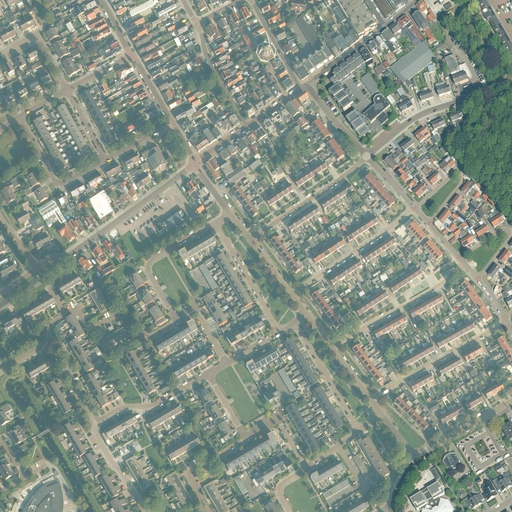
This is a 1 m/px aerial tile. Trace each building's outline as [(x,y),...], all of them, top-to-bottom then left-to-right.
[(15,4),(13,0),(5,0),(9,7),(10,9),(12,8),(11,6),(15,4)] [(85,13),(88,12),(96,7),(92,0),(91,0),(84,5),(85,6),(82,8),(81,7),(77,9),(76,6),(69,10),(74,19),(85,13)] [(133,2),(131,0),(129,0),(126,2),(124,3),(123,1),(113,6),(115,11),(125,6),(129,4),(130,6),(134,4),(133,2)] [(142,12),(154,5),(153,3),(152,0),(149,2),(149,1),(129,12),(130,14),(131,17),(142,12)] [(207,8),(202,0),(195,0),(196,2),(195,3),(200,12),(207,8)] [(354,33),(359,40),(363,38),(361,36),(364,34),(365,36),(368,33),(367,31),(369,30),(370,31),(374,29),(373,27),(376,25),(369,15),(368,14),(368,13),(360,0),(334,0),(350,25),(354,33)] [(387,20),(393,15),(393,14),(394,13),(384,0),(373,0),(385,19),(387,20)] [(387,0),(396,13),(405,6),(401,0),(387,0)] [(469,0),(478,16),(482,14),(490,9),(485,0),(469,0)] [(421,14),(428,9),(423,1),(416,7),(421,14)] [(263,14),(270,10),(273,15),(278,12),(276,8),(275,8),(272,2),(267,5),(267,6),(261,9),(263,14)] [(170,5),(157,12),(160,18),(165,15),(176,9),(173,3),(172,4),(170,5)] [(299,3),(297,15),(300,15),(300,11),(305,12),(305,10),(308,11),(309,8),(305,7),(306,4),(299,3)] [(96,7),(80,16),(82,20),(85,25),(87,24),(88,26),(94,22),(93,20),(96,18),(94,15),(99,12),(96,7)] [(126,12),(130,10),(129,8),(125,9),(124,7),(116,11),(118,16),(126,12)] [(244,20),(241,21),(244,26),(248,24),(247,22),(250,20),(249,18),(251,17),(246,8),(239,12),(244,20)] [(338,8),(334,11),(342,24),(346,21),(338,8)] [(490,9),(482,14),(488,23),(489,22),(496,18),(490,9)] [(435,17),(430,10),(428,12),(429,15),(427,16),(427,17),(430,23),(432,22),(434,25),(438,23),(435,17)] [(414,20),(416,23),(415,23),(416,24),(416,23),(418,26),(418,27),(420,30),(421,30),(424,32),(422,33),(423,35),(425,34),(429,40),(427,41),(430,45),(436,41),(429,29),(428,30),(428,29),(428,26),(428,25),(427,25),(425,22),(426,22),(425,22),(423,19),(424,19),(423,18),(421,16),(422,15),(421,15),(420,13),(419,13),(413,18),(413,17),(412,18),(413,18),(414,20),(413,20),(414,20)] [(230,16),(231,19),(229,21),(230,23),(232,21),(234,25),(237,24),(240,28),(244,26),(241,21),(239,22),(235,14),(230,16)] [(277,15),(267,20),(269,25),(276,21),(276,20),(277,19),(279,22),(282,20),(279,14),(277,15)] [(25,21),(29,28),(35,25),(31,17),(25,21)] [(133,26),(126,29),(129,34),(137,30),(135,27),(145,22),(142,17),(131,23),(133,26)] [(321,43),(317,37),(314,38),(301,17),(296,20),(313,48),(321,43)] [(419,39),(413,32),(411,34),(408,29),(410,27),(413,25),(411,23),(411,22),(410,22),(411,21),(409,19),(409,20),(406,17),(398,23),(398,24),(397,25),(412,44),(419,39)] [(94,23),(88,26),(86,27),(88,31),(91,30),(105,22),(103,18),(94,23)] [(500,26),(496,18),(489,22),(494,30),(500,26)] [(221,35),(224,40),(229,37),(227,33),(225,29),(228,27),(224,20),(218,23),(224,34),(221,35)] [(29,28),(25,21),(21,23),(19,21),(17,22),(19,24),(23,32),(29,28)] [(71,34),(75,31),(70,23),(66,25),(71,34)] [(99,33),(108,28),(107,27),(107,26),(106,25),(105,24),(96,29),(97,30),(93,33),(94,36),(99,33)] [(348,24),(346,26),(349,31),(350,30),(351,33),(349,34),(355,44),(359,41),(348,24)] [(179,36),(188,31),(185,25),(175,30),(179,36)] [(213,25),(206,29),(205,29),(210,38),(213,37),(215,40),(221,37),(219,33),(219,34),(217,30),(216,31),(213,25)] [(318,35),(311,25),(308,27),(315,37),(318,35)] [(394,36),(397,34),(401,31),(396,25),(389,30),(394,36)] [(10,29),(6,31),(10,39),(16,36),(12,28),(11,26),(9,27),(10,29)] [(265,32),(262,28),(260,29),(258,26),(252,29),(254,32),(252,33),(254,38),(265,32)] [(500,26),(494,30),(504,47),(510,43),(500,26)] [(250,52),(254,49),(242,27),(238,29),(242,38),(243,37),(247,45),(247,46),(250,52)] [(4,28),(0,29),(0,36),(3,42),(10,39),(6,31),(4,28)] [(148,35),(144,28),(135,33),(137,36),(131,39),(134,43),(148,35)] [(50,41),(58,36),(54,29),(46,33),(50,41)] [(96,41),(103,38),(111,33),(109,29),(94,37),(96,41)] [(292,38),(292,37),(290,34),(289,35),(288,33),(285,35),(282,31),(275,35),(278,42),(286,37),(287,40),(292,38)] [(331,40),(328,34),(326,31),(319,35),(321,38),(322,38),(335,58),(335,59),(342,54),(340,51),(338,52),(331,40)] [(396,52),(401,48),(402,48),(388,31),(382,36),(388,44),(389,45),(387,47),(393,54),(394,53),(395,55),(397,53),(396,52)] [(350,48),(354,44),(346,32),(344,33),(347,38),(347,39),(345,40),(350,48)] [(179,37),(181,41),(191,36),(189,33),(179,37)] [(333,33),(329,35),(334,44),(336,48),(339,51),(340,50),(342,54),(349,49),(341,37),(337,39),(333,33)] [(150,42),(147,36),(134,44),(136,48),(144,44),(145,45),(150,42)] [(390,51),(388,49),(380,37),(375,41),(380,48),(383,46),(383,47),(387,52),(384,54),(386,56),(389,54),(388,53),(390,51)] [(216,45),(218,48),(213,51),(216,56),(221,54),(221,56),(225,54),(222,50),(228,46),(225,40),(216,45)] [(61,42),(53,46),(57,52),(65,48),(62,43),(64,42),(63,41),(61,42)] [(101,57),(119,47),(116,41),(109,45),(111,49),(109,49),(105,51),(104,50),(99,53),(101,57)] [(379,54),(381,53),(374,42),(367,47),(372,54),(377,51),(378,52),(377,52),(379,54)] [(154,50),(150,43),(138,50),(140,55),(146,52),(147,54),(154,50)] [(423,43),(390,69),(403,85),(405,83),(406,83),(436,60),(423,43)] [(511,46),(510,43),(504,47),(503,48),(511,62),(511,61),(511,46)] [(77,47),(82,55),(86,52),(81,44),(77,47)] [(442,45),(441,45),(434,49),(437,54),(444,50),(442,45)] [(296,47),(292,50),(290,46),(289,47),(288,46),(282,49),(286,55),(291,52),(292,55),(298,51),(296,47)] [(106,60),(114,56),(114,57),(122,52),(119,47),(104,56),(106,60)] [(302,81),(311,75),(310,74),(313,72),(314,73),(317,71),(317,70),(323,65),(324,66),(330,62),(329,61),(332,59),(324,47),(321,49),(323,51),(297,68),(296,67),(299,65),(296,60),(291,63),(295,68),(293,69),(302,81)] [(65,48),(57,52),(60,59),(68,55),(68,54),(70,53),(69,52),(67,53),(65,48)] [(373,62),(371,58),(365,48),(359,53),(367,67),(372,64),(373,65),(373,62)] [(161,51),(159,49),(142,58),(145,63),(152,59),(153,61),(159,57),(157,53),(161,51)] [(271,55),(272,55),(271,54),(269,51),(270,51),(269,50),(265,49),(264,49),(261,51),(260,52),(261,52),(260,56),(259,56),(260,56),(262,60),(261,60),(262,60),(266,61),(267,61),(270,59),(271,59),(270,59),(271,55)] [(39,60),(38,58),(34,51),(27,55),(30,61),(35,58),(37,62),(39,60)] [(218,62),(214,64),(217,67),(230,60),(227,56),(226,54),(217,60),(218,62)] [(331,83),(335,88),(366,66),(358,55),(353,58),(352,60),(351,60),(347,63),(345,65),(345,64),(340,68),(341,68),(339,69),(334,72),(334,73),(332,74),(333,75),(336,79),(331,83)] [(468,82),(468,81),(473,78),(465,65),(458,67),(454,56),(445,60),(442,61),(447,72),(448,75),(450,75),(451,75),(452,79),(455,86),(459,84),(460,86),(468,82)] [(20,69),(26,65),(22,58),(15,61),(20,69)] [(71,59),(63,63),(66,70),(74,66),(72,61),(74,60),(72,58),(71,59)] [(164,64),(161,58),(147,66),(149,71),(155,68),(156,69),(164,64)] [(193,72),(191,70),(195,68),(196,68),(202,65),(198,58),(192,62),(188,64),(190,67),(187,69),(190,73),(193,72)] [(43,61),(31,68),(33,71),(42,66),(45,65),(43,61)] [(230,61),(226,63),(217,69),(219,73),(233,65),(230,61)] [(90,71),(96,67),(93,63),(87,66),(90,71)] [(8,75),(14,72),(10,64),(4,67),(8,75)] [(74,66),(66,70),(70,76),(78,72),(80,71),(77,64),(74,66)] [(159,70),(158,69),(150,73),(153,78),(161,74),(160,72),(163,70),(163,72),(167,70),(165,66),(159,70)] [(118,82),(119,84),(128,79),(128,78),(126,75),(133,71),(131,67),(124,71),(123,68),(116,72),(116,73),(116,72),(121,81),(118,82)] [(290,88),(290,89),(295,86),(289,78),(287,75),(284,70),(280,73),(283,77),(283,78),(285,81),(290,88)] [(229,78),(232,76),(229,71),(226,73),(225,73),(221,75),(224,81),(229,78)] [(267,73),(262,75),(268,86),(276,99),(282,95),(282,94),(282,95),(276,84),(274,85),(272,83),(273,83),(267,73)] [(44,75),(44,76),(40,78),(44,85),(51,81),(47,75),(46,75),(46,74),(44,75)] [(368,74),(365,77),(360,81),(372,97),(380,90),(368,74)] [(131,84),(138,80),(135,75),(119,85),(116,87),(114,88),(116,90),(130,81),(131,84)] [(239,77),(237,78),(237,77),(233,80),(226,84),(228,88),(239,82),(242,81),(239,77)] [(170,81),(171,82),(167,85),(166,82),(158,87),(161,92),(178,82),(176,79),(174,81),(173,80),(170,81)] [(32,92),(39,88),(36,82),(35,80),(32,81),(33,83),(28,86),(32,92)] [(285,81),(281,84),(286,92),(290,89),(290,88),(285,81)] [(134,90),(142,86),(139,82),(125,90),(128,94),(132,92),(130,89),(132,87),(134,90)] [(245,82),(238,86),(230,90),(232,95),(245,88),(244,85),(246,84),(245,82)] [(445,88),(445,86),(444,83),(441,84),(445,95),(451,93),(449,87),(445,88)] [(261,90),(266,96),(265,97),(269,103),(275,99),(265,84),(260,87),(262,89),(261,90)] [(441,84),(438,84),(435,86),(439,97),(445,95),(441,84)] [(23,86),(21,88),(21,87),(15,90),(20,98),(27,94),(24,88),(23,86)] [(353,106),(339,86),(330,92),(332,95),(331,96),(334,100),(335,99),(337,101),(336,102),(339,106),(340,105),(342,108),(341,109),(344,113),(353,106)] [(131,98),(144,90),(142,87),(135,91),(135,92),(134,93),(129,95),(131,98)] [(201,91),(199,88),(190,93),(192,96),(187,99),(189,103),(205,94),(203,90),(201,91)] [(400,89),(396,91),(400,98),(401,100),(408,110),(413,107),(410,101),(408,103),(404,96),(400,89)] [(427,101),(424,89),(421,90),(422,94),(423,94),(424,95),(419,97),(421,103),(427,101)] [(424,89),(427,101),(433,99),(431,92),(427,94),(426,93),(427,92),(426,89),(424,89)] [(92,98),(90,93),(93,92),(92,90),(89,91),(81,95),(85,102),(92,98)] [(162,94),(165,98),(167,103),(174,99),(172,95),(169,91),(162,94)] [(140,101),(147,97),(147,96),(146,94),(144,92),(137,96),(138,96),(136,98),(135,97),(133,98),(134,101),(139,99),(140,101)] [(269,103),(265,97),(264,97),(261,92),(257,95),(265,106),(269,103)] [(11,93),(9,94),(9,93),(3,97),(4,99),(5,99),(8,105),(16,100),(12,94),(12,95),(11,93)] [(258,111),(264,107),(258,98),(254,93),(251,95),(256,102),(253,104),(258,111)] [(308,99),(308,98),(306,96),(307,96),(306,95),(306,96),(304,94),(305,93),(304,93),(302,95),(301,95),(302,95),(299,97),(297,99),(296,99),(297,99),(298,101),(298,102),(299,102),(300,104),(304,109),(311,104),(307,99),(308,99)] [(240,106),(245,103),(241,95),(238,97),(240,99),(237,101),(240,106)] [(92,98),(85,102),(88,108),(95,104),(93,99),(96,98),(95,96),(92,98)] [(389,119),(386,115),(384,113),(390,107),(383,99),(384,98),(383,98),(382,97),(379,97),(377,97),(376,98),(374,100),(374,102),(374,104),(375,106),(363,116),(367,120),(371,124),(376,120),(381,126),(389,119)] [(154,107),(151,103),(149,98),(142,102),(144,106),(146,110),(147,111),(154,107)] [(191,103),(193,107),(200,103),(198,99),(191,103)] [(216,109),(221,106),(216,99),(212,102),(216,109)] [(296,100),(292,102),(298,111),(299,113),(301,112),(303,110),(296,100)] [(402,106),(399,108),(402,114),(408,110),(401,100),(399,101),(402,106)] [(178,105),(181,104),(180,101),(177,103),(176,101),(168,105),(171,109),(178,105)] [(98,102),(95,104),(88,108),(91,114),(99,110),(96,106),(100,104),(98,102)] [(298,111),(292,102),(286,107),(293,117),(300,113),(302,116),(303,115),(301,112),(299,113),(298,111)] [(60,116),(67,112),(64,106),(57,110),(60,114),(56,116),(57,118),(61,116),(60,116)] [(99,110),(91,114),(95,120),(102,116),(100,112),(103,110),(102,108),(99,110)] [(190,108),(184,111),(174,116),(177,121),(186,116),(187,117),(193,114),(190,108)] [(248,118),(255,113),(251,108),(244,112),(248,118)] [(291,117),(289,115),(284,108),(278,112),(286,123),(289,121),(288,119),(291,117)] [(158,114),(155,109),(146,114),(147,117),(143,119),(145,121),(158,114)] [(60,116),(61,116),(63,120),(59,122),(60,124),(64,122),(63,121),(70,117),(67,112),(60,116)] [(280,133),(285,129),(282,125),(281,126),(278,123),(283,119),(278,112),(269,118),(270,119),(280,133)] [(233,129),(241,123),(235,114),(232,116),(230,113),(228,114),(227,113),(224,115),(226,117),(229,116),(230,117),(227,119),(233,129)] [(370,133),(356,113),(346,120),(349,124),(350,123),(352,126),(351,126),(354,130),(355,129),(357,132),(356,133),(359,137),(360,136),(362,139),(370,133)] [(459,121),(460,120),(463,118),(461,113),(455,115),(460,126),(462,125),(461,121),(459,122),(459,121)] [(102,116),(95,120),(98,126),(106,122),(105,122),(103,118),(106,116),(105,114),(102,116)] [(223,115),(218,119),(215,114),(213,116),(216,120),(215,120),(222,130),(224,128),(226,131),(228,130),(229,131),(232,129),(223,115)] [(460,126),(455,115),(449,118),(452,123),(455,122),(457,127),(460,126)] [(43,125),(43,124),(41,121),(45,119),(44,117),(40,119),(33,123),(36,129),(43,125)] [(63,121),(64,122),(66,125),(62,127),(63,129),(67,127),(66,126),(73,123),(70,117),(63,121)] [(303,118),(301,119),(300,118),(296,122),(301,129),(308,124),(303,118)] [(274,131),(276,129),(275,128),(269,119),(268,119),(266,121),(265,122),(266,123),(265,124),(264,122),(261,125),(269,135),(274,131)] [(106,122),(98,126),(101,133),(109,128),(106,124),(110,122),(109,120),(105,122),(106,122)] [(197,124),(195,122),(189,126),(186,121),(179,125),(184,133),(197,124)] [(202,121),(198,123),(203,130),(204,130),(200,133),(209,145),(216,141),(202,121)] [(312,126),(314,129),(311,131),(313,133),(315,131),(322,126),(318,121),(312,126)] [(443,121),(437,123),(442,134),(442,135),(444,134),(443,133),(444,133),(442,128),(445,126),(443,121)] [(47,122),(43,124),(43,125),(36,129),(39,134),(46,130),(46,129),(44,126),(48,124),(47,122)] [(66,126),(67,127),(69,131),(65,133),(66,135),(70,133),(69,132),(76,128),(73,123),(66,126)] [(123,128),(126,134),(135,128),(132,123),(123,128)] [(300,129),(297,125),(295,123),(292,124),(288,127),(290,130),(291,130),(293,134),(300,129)] [(442,134),(437,123),(431,126),(434,131),(437,130),(439,135),(440,134),(441,135),(442,135),(442,134)] [(263,138),(264,139),(267,137),(265,135),(266,135),(259,126),(256,128),(261,135),(263,138)] [(315,131),(317,134),(315,136),(316,138),(326,131),(322,126),(315,131)] [(46,130),(39,134),(42,139),(49,136),(49,135),(47,131),(51,129),(50,127),(46,129),(46,130)] [(112,127),(109,128),(101,133),(105,139),(112,135),(112,134),(110,130),(113,128),(112,127)] [(69,132),(70,133),(72,136),(68,138),(68,139),(69,140),(73,138),(72,137),(79,133),(76,128),(69,132)] [(216,140),(222,136),(216,128),(211,132),(216,140)] [(261,135),(256,128),(252,131),(259,141),(263,138),(261,135)] [(419,133),(426,141),(427,141),(427,142),(431,139),(430,138),(431,137),(428,134),(424,129),(419,133)] [(326,131),(316,138),(318,140),(320,138),(322,141),(329,136),(326,131)] [(243,139),(253,156),(256,161),(261,158),(253,147),(252,148),(251,146),(255,143),(253,140),(256,138),(251,132),(244,137),(245,138),(243,139)] [(49,136),(42,139),(45,145),(52,141),(52,140),(50,137),(54,135),(53,133),(49,135),(49,136)] [(72,137),(73,138),(75,141),(71,143),(72,145),(76,143),(75,143),(82,139),(79,133),(72,137)] [(112,135),(105,139),(108,145),(116,141),(113,136),(116,135),(115,133),(112,134),(112,135)] [(427,142),(426,141),(419,133),(414,137),(420,144),(423,142),(426,145),(428,144),(426,142),(427,142)] [(198,153),(209,146),(204,139),(201,141),(201,139),(198,134),(189,140),(194,146),(198,153)] [(274,146),(279,143),(274,137),(270,140),(274,146)] [(52,141),(45,145),(48,150),(55,146),(53,142),(57,140),(56,138),(52,140),(52,141)] [(75,143),(76,143),(78,147),(74,149),(75,151),(79,149),(78,148),(85,144),(82,139),(75,143)] [(237,147),(235,149),(234,149),(240,156),(243,153),(245,152),(245,153),(249,150),(246,146),(241,139),(234,144),(237,147)] [(410,140),(405,144),(413,153),(415,151),(412,149),(411,149),(410,148),(414,145),(410,140)] [(326,146),(328,149),(326,151),(327,153),(337,146),(333,141),(326,146)] [(59,144),(55,146),(48,150),(51,156),(58,152),(58,151),(56,148),(60,146),(59,145),(59,144)] [(78,148),(79,149),(81,152),(77,154),(78,156),(82,154),(81,154),(88,150),(85,144),(78,148)] [(413,153),(405,144),(400,148),(404,153),(408,150),(409,151),(408,152),(411,155),(413,153)] [(271,150),(270,147),(268,145),(263,148),(266,153),(271,150)] [(237,161),(238,160),(234,155),(237,153),(232,146),(226,150),(231,157),(234,161),(236,160),(237,161)] [(337,146),(327,153),(328,155),(331,153),(333,156),(340,151),(337,146)] [(167,164),(158,147),(149,152),(152,157),(147,159),(154,171),(155,170),(155,171),(159,169),(158,169),(159,168),(160,169),(163,167),(163,166),(167,164)] [(62,149),(58,151),(58,152),(51,156),(54,161),(61,157),(59,153),(63,151),(62,150),(62,149)] [(81,154),(82,154),(84,158),(80,160),(81,162),(85,160),(85,159),(91,155),(88,150),(81,154)] [(392,154),(389,157),(387,159),(388,159),(385,162),(389,167),(397,159),(398,159),(397,159),(402,154),(398,150),(396,152),(397,154),(394,156),(392,154)] [(228,164),(228,165),(230,164),(227,160),(230,158),(225,151),(219,155),(224,162),(225,161),(227,164),(228,164)] [(333,156),(331,157),(331,158),(332,160),(335,158),(337,161),(344,156),(340,151),(333,156)] [(136,154),(130,157),(134,165),(140,161),(136,154)] [(65,155),(61,157),(54,161),(57,167),(64,163),(64,162),(62,159),(66,157),(65,155)] [(429,161),(424,156),(419,161),(423,165),(426,162),(427,163),(429,161)] [(134,165),(130,157),(123,161),(124,161),(127,168),(134,165)] [(68,160),(64,162),(64,163),(57,167),(60,172),(67,168),(65,164),(69,162),(69,163),(69,164),(71,164),(71,165),(74,163),(72,159),(70,160),(69,160),(68,161),(68,160)] [(209,162),(215,172),(220,169),(214,159),(209,162)] [(398,159),(397,159),(389,167),(393,171),(398,167),(396,164),(397,163),(399,161),(398,159)] [(445,160),(443,162),(451,170),(455,166),(449,159),(447,161),(445,160)] [(259,160),(256,162),(249,167),(252,172),(262,164),(259,160)] [(318,161),(316,162),(322,171),(327,168),(323,163),(320,165),(320,164),(318,161)] [(408,162),(404,165),(406,168),(407,167),(410,170),(413,168),(414,167),(408,161),(408,162)] [(451,170),(443,162),(443,161),(438,166),(442,169),(441,170),(443,172),(443,171),(446,174),(451,170)] [(215,172),(209,162),(205,165),(215,181),(219,178),(215,172)] [(317,167),(314,169),(317,175),(322,171),(316,162),(314,164),(315,167),(317,166),(317,167)] [(117,164),(111,167),(115,175),(118,173),(118,175),(122,173),(121,172),(117,164)] [(228,164),(227,164),(220,169),(231,187),(245,177),(238,168),(233,172),(228,165),(228,164)] [(426,166),(424,168),(425,169),(426,170),(426,171),(427,171),(427,172),(430,175),(433,177),(437,182),(441,178),(437,173),(435,175),(433,173),(434,172),(433,170),(432,171),(429,168),(426,166)] [(74,167),(67,172),(70,176),(77,171),(74,167)] [(115,175),(111,167),(104,171),(108,178),(115,175)] [(308,167),(306,169),(312,178),(317,175),(314,169),(310,172),(309,171),(310,170),(308,167)] [(312,178),(306,169),(304,170),(306,173),(307,172),(308,173),(304,176),(307,181),(312,178)] [(425,169),(422,172),(427,177),(428,177),(430,179),(428,182),(432,186),(437,182),(433,177),(430,175),(427,172),(427,171),(426,171),(426,170),(425,169)] [(401,179),(409,172),(407,170),(405,172),(405,174),(404,174),(401,171),(397,175),(401,179)] [(410,174),(409,172),(401,179),(405,184),(409,180),(407,177),(410,174)] [(32,188),(40,184),(34,173),(27,177),(32,188)] [(99,174),(93,177),(97,185),(100,183),(102,184),(103,186),(105,185),(107,189),(110,188),(107,183),(105,184),(103,181),(99,174)] [(146,174),(140,179),(145,186),(151,181),(146,174)] [(307,181),(304,176),(300,178),(299,177),(301,177),(299,174),(297,175),(303,184),(307,181)] [(303,184),(297,175),(294,177),(296,180),(297,179),(298,180),(294,182),(298,188),(303,184)] [(366,188),(374,180),(370,176),(363,181),(366,184),(363,186),(365,188),(366,188)] [(97,185),(93,177),(87,181),(91,188),(97,185)] [(17,178),(11,182),(15,188),(21,185),(17,178)] [(145,186),(140,179),(134,183),(139,190),(145,186)] [(374,180),(366,188),(365,188),(367,190),(369,188),(371,190),(378,185),(374,180)] [(200,191),(199,189),(196,186),(195,187),(191,182),(189,184),(192,189),(193,188),(196,192),(195,192),(199,198),(198,198),(200,200),(202,203),(204,201),(201,198),(202,197),(199,192),(200,191)] [(285,183),(283,185),(289,194),(294,190),(290,185),(286,188),(285,187),(287,186),(285,183)] [(412,186),(413,186),(414,188),(416,187),(418,189),(423,195),(428,190),(422,185),(419,187),(415,183),(412,186)] [(472,189),(474,187),(469,183),(465,188),(472,193),(479,199),(481,196),(472,189)] [(81,184),(75,187),(79,195),(83,192),(84,194),(86,193),(85,191),(81,184)] [(192,189),(189,184),(186,186),(189,191),(187,192),(190,196),(194,201),(195,201),(196,202),(200,200),(198,198),(199,198),(195,192),(196,192),(193,188),(192,189)] [(135,197),(137,195),(130,185),(127,187),(130,191),(129,192),(133,198),(134,198),(135,197)] [(284,189),(280,192),(284,197),(289,194),(283,185),(280,186),(282,189),(283,188),(284,189)] [(345,189),(351,197),(353,196),(351,193),(350,194),(349,193),(353,190),(350,185),(345,189)] [(378,185),(371,190),(374,193),(372,196),(373,197),(382,189),(378,185)] [(128,202),(124,196),(126,194),(121,186),(116,189),(121,197),(119,199),(123,205),(124,205),(126,204),(126,203),(128,202)] [(235,194),(244,188),(242,186),(239,188),(240,189),(239,190),(236,186),(231,190),(235,194)] [(79,195),(75,187),(69,190),(74,201),(72,202),(72,203),(74,207),(77,206),(76,203),(78,202),(75,197),(79,195)] [(416,190),(413,193),(418,199),(423,195),(418,189),(416,187),(414,188),(416,190)] [(9,188),(1,192),(5,198),(9,204),(11,202),(13,206),(18,203),(17,203),(18,202),(17,200),(16,200),(11,191),(9,188)] [(35,192),(40,202),(48,198),(42,188),(35,192)] [(244,188),(235,194),(238,199),(243,195),(241,192),(242,191),(243,192),(245,190),(244,188)] [(472,193),(465,188),(461,193),(466,197),(468,195),(476,202),(479,199),(472,193)] [(345,189),(340,192),(343,197),(347,195),(348,196),(347,196),(348,199),(351,197),(345,189)] [(382,189),(373,197),(375,199),(377,197),(380,200),(386,194),(382,189)] [(275,190),(273,191),(279,200),(281,199),(284,197),(280,192),(278,193),(277,194),(276,193),(277,192),(275,190)] [(271,198),(274,203),(279,200),(273,191),(271,193),(272,195),(274,195),(274,196),(271,198)] [(340,192),(335,195),(341,204),(343,203),(341,200),(340,201),(340,200),(343,197),(340,192)] [(61,206),(68,202),(63,193),(56,197),(61,206)] [(100,194),(97,197),(90,201),(92,204),(101,218),(108,214),(109,214),(108,213),(111,211),(100,194)] [(386,194),(380,200),(382,203),(380,205),(382,206),(390,198),(386,194)] [(243,195),(238,199),(242,204),(251,197),(249,195),(246,197),(247,198),(246,199),(243,195)] [(341,204),(335,195),(330,198),(334,203),(337,201),(338,202),(337,203),(339,205),(341,204)] [(252,199),(251,197),(242,204),(246,208),(251,205),(248,201),(249,200),(250,201),(252,199)] [(266,201),(269,207),(274,203),(271,198),(268,200),(266,197),(264,198),(266,201)] [(458,197),(454,202),(458,206),(465,211),(467,209),(464,207),(460,204),(462,201),(458,197)] [(330,198),(325,202),(331,210),(334,209),(332,206),(331,207),(330,206),(334,203),(330,198)] [(390,198),(382,206),(383,208),(385,206),(388,209),(394,203),(390,198)] [(53,200),(38,210),(48,226),(52,224),(55,222),(58,220),(59,222),(61,225),(66,222),(53,200)] [(331,210),(325,202),(320,205),(324,210),(328,207),(328,209),(327,209),(329,212),(331,210)] [(458,206),(454,202),(450,207),(454,211),(457,208),(461,211),(460,211),(463,214),(465,211),(458,206)] [(251,205),(246,208),(249,213),(258,207),(256,204),(253,206),(254,207),(253,208),(251,205)] [(204,210),(201,205),(198,207),(197,205),(194,207),(195,209),(198,214),(204,210)] [(361,208),(365,213),(367,211),(368,212),(370,210),(367,205),(366,206),(365,205),(361,208)] [(258,207),(249,213),(253,218),(258,214),(255,210),(256,209),(257,211),(259,209),(258,207)] [(311,211),(317,220),(320,218),(318,216),(317,216),(316,215),(320,213),(316,208),(311,211)] [(381,216),(378,213),(375,208),(372,210),(378,218),(381,216)] [(166,219),(155,226),(159,233),(164,229),(166,233),(181,222),(183,225),(190,221),(187,218),(187,217),(182,210),(167,220),(166,219)] [(311,211),(307,214),(310,219),(314,217),(314,218),(313,219),(315,221),(317,220),(311,211)] [(446,211),(442,216),(451,223),(452,224),(454,220),(450,217),(450,218),(448,217),(450,215),(446,211)] [(20,225),(30,219),(26,212),(16,218),(20,225)] [(495,212),(492,214),(499,225),(504,222),(500,216),(498,218),(495,212)] [(310,219),(307,214),(302,217),(308,226),(310,225),(308,222),(307,223),(306,222),(310,219)] [(488,221),(490,223),(494,229),(499,225),(492,214),(489,216),(491,219),(488,221)] [(37,216),(29,220),(33,227),(41,223),(37,216)] [(367,217),(373,226),(378,223),(374,218),(370,220),(370,219),(371,218),(369,216),(367,217)] [(451,223),(442,216),(439,221),(443,225),(445,223),(449,226),(447,229),(453,233),(457,228),(451,223)] [(92,226),(93,225),(88,219),(86,220),(84,217),(81,219),(88,229),(90,227),(91,227),(92,227),(92,226)] [(302,217),(297,221),(300,226),(304,223),(305,224),(304,225),(305,228),(308,226),(302,217)] [(344,223),(345,222),(348,226),(351,225),(346,217),(342,220),(344,223)] [(373,226),(367,217),(365,219),(366,221),(367,221),(368,222),(365,224),(368,229),(373,226)] [(69,224),(71,227),(70,227),(73,231),(76,229),(80,235),(84,232),(77,222),(75,223),(72,219),(68,222),(69,224)] [(357,220),(355,221),(363,233),(368,229),(365,224),(361,227),(360,225),(361,225),(359,222),(359,223),(357,220)] [(300,226),(297,221),(292,224),(298,233),(300,231),(298,229),(297,229),(297,228),(300,226)] [(363,233),(355,221),(353,222),(355,225),(357,228),(358,227),(359,228),(355,231),(358,236),(363,233)] [(298,233),(292,224),(287,227),(291,232),(294,230),(295,231),(294,232),(296,234),(298,233)] [(411,234),(417,228),(413,224),(407,229),(410,232),(407,235),(409,236),(411,234)] [(477,225),(484,235),(489,232),(486,226),(482,229),(481,227),(479,224),(477,225)] [(484,235),(477,225),(475,226),(477,229),(478,229),(479,231),(475,233),(479,239),(484,235)] [(63,228),(58,232),(62,237),(64,236),(64,237),(65,238),(66,238),(69,242),(70,242),(71,242),(72,241),(72,240),(75,238),(66,226),(65,226),(63,228)] [(358,236),(355,231),(351,233),(350,232),(351,231),(350,228),(347,230),(353,239),(358,236)] [(417,228),(411,234),(409,236),(410,238),(413,236),(415,239),(422,233),(417,228)] [(353,239),(347,230),(345,231),(347,234),(348,233),(349,234),(345,237),(349,242),(353,239)] [(463,232),(461,233),(464,238),(469,245),(474,242),(470,236),(468,238),(464,232),(463,232)] [(415,239),(413,241),(414,243),(417,241),(419,243),(426,238),(422,233),(415,239)] [(461,233),(460,233),(458,234),(459,236),(463,242),(460,243),(464,249),(469,245),(464,238),(461,233)] [(38,249),(50,243),(46,235),(34,242),(38,249)] [(211,235),(206,238),(210,246),(211,245),(216,243),(211,235)] [(274,246),(279,242),(277,240),(280,238),(279,235),(276,238),(275,238),(270,242),(274,246)] [(405,243),(401,239),(399,236),(397,239),(399,241),(403,245),(405,243)] [(206,238),(200,242),(205,249),(206,249),(209,247),(211,250),(213,249),(211,245),(210,246),(206,238)] [(334,239),(340,248),(344,245),(341,240),(337,242),(336,241),(337,240),(336,238),(334,239)] [(388,242),(394,251),(396,249),(394,246),(393,247),(392,246),(396,244),(393,238),(388,242)] [(340,248),(334,239),(331,241),(333,243),(334,243),(335,244),(331,246),(335,251),(340,248)] [(117,245),(113,248),(110,242),(108,243),(107,242),(106,242),(105,242),(104,243),(104,244),(103,244),(108,253),(111,251),(112,253),(113,252),(119,261),(124,257),(117,245)] [(200,242),(195,245),(200,253),(201,252),(204,250),(206,253),(208,257),(209,256),(210,255),(208,252),(206,249),(205,249),(200,242)] [(282,246),(279,242),(274,246),(278,251),(286,244),(285,242),(282,244),(283,245),(282,246)] [(308,242),(301,247),(305,252),(306,251),(308,250),(311,248),(308,242)] [(388,242),(383,245),(386,250),(390,248),(391,249),(390,249),(391,252),(394,251),(388,242)] [(428,252),(434,247),(430,242),(423,248),(426,251),(424,253),(425,255),(428,252)] [(286,244),(278,251),(281,255),(286,252),(283,248),(284,247),(285,248),(288,247),(286,244)] [(335,251),(331,246),(327,249),(327,247),(328,247),(326,244),(324,246),(330,255),(335,251)] [(195,245),(189,248),(194,256),(195,255),(198,253),(200,257),(202,256),(203,255),(201,252),(200,253),(195,245)] [(386,250),(383,245),(378,248),(384,257),(386,256),(384,253),(383,254),(383,253),(386,250)] [(330,255),(324,246),(322,247),(323,250),(325,249),(325,250),(321,253),(325,258),(330,255)] [(438,251),(434,247),(428,252),(430,255),(428,257),(429,259),(438,251)] [(96,249),(93,251),(96,255),(95,255),(100,262),(101,264),(108,260),(104,253),(103,255),(98,248),(97,248),(96,249)] [(189,248),(184,251),(189,259),(190,258),(193,256),(195,260),(196,259),(197,259),(195,255),(194,256),(189,248)] [(384,257),(378,248),(373,251),(377,257),(380,254),(381,255),(380,256),(382,258),(384,257)] [(184,251),(179,255),(183,262),(184,262),(188,260),(190,263),(191,263),(192,262),(190,258),(189,259),(184,251)] [(316,251),(314,252),(320,261),(325,258),(321,253),(318,255),(317,254),(318,253),(316,251)] [(377,257),(373,251),(368,255),(374,264),(376,262),(375,259),(374,260),(373,259),(377,257)] [(438,251),(429,259),(431,261),(433,259),(436,262),(442,256),(438,251)] [(289,255),(286,252),(281,255),(285,260),(293,254),(291,252),(289,253),(290,255),(289,255)] [(320,261),(314,252),(312,253),(314,256),(315,255),(316,256),(312,259),(315,264),(320,261)] [(509,258),(511,255),(507,252),(503,256),(511,264),(511,263),(511,259),(511,260),(509,258)] [(293,254),(285,260),(288,265),(293,261),(290,257),(291,257),(292,258),(295,256),(293,254)] [(218,264),(215,266),(212,268),(213,270),(219,266),(219,265),(226,261),(223,255),(215,260),(218,264)] [(374,264),(368,255),(363,258),(367,263),(371,260),(371,261),(370,262),(372,265),(374,264)] [(511,264),(503,256),(499,261),(504,265),(506,262),(510,266),(511,264)] [(8,263),(6,257),(0,260),(0,273),(0,274),(0,280),(1,283),(9,278),(8,276),(17,271),(12,262),(8,264),(8,263)] [(78,262),(80,264),(78,265),(78,266),(78,267),(78,268),(79,269),(80,269),(81,269),(83,268),(83,269),(85,267),(88,271),(90,269),(93,267),(88,260),(86,262),(83,258),(81,260),(80,260),(79,261),(79,262),(78,262)] [(204,263),(206,266),(214,261),(213,258),(204,263)] [(218,272),(219,274),(223,272),(222,271),(230,266),(226,261),(219,265),(219,266),(221,270),(218,272)] [(296,265),(293,261),(288,265),(292,269),(300,263),(298,261),(296,263),(297,264),(296,265)] [(303,261),(300,263),(292,269),(295,274),(298,272),(299,274),(302,272),(297,267),(298,266),(299,267),(302,265),(301,264),(303,262),(303,261)] [(358,261),(353,264),(359,273),(361,275),(363,274),(361,272),(362,272),(360,269),(359,270),(358,269),(362,266),(358,261)] [(422,262),(420,264),(419,264),(425,270),(429,267),(427,264),(425,266),(422,262)] [(353,264),(349,267),(352,273),(356,270),(357,271),(355,272),(357,275),(359,273),(353,264)] [(225,275),(221,277),(218,279),(220,281),(226,277),(225,276),(233,272),(230,266),(222,271),(223,272),(225,275)] [(496,266),(492,271),(504,280),(506,278),(498,272),(501,270),(496,266)] [(105,276),(101,270),(99,267),(94,271),(100,279),(105,276)] [(352,273),(349,267),(344,271),(350,280),(352,278),(350,276),(349,276),(348,275),(352,273)] [(413,267),(411,268),(417,277),(422,274),(419,269),(416,271),(415,270),(413,267)] [(417,277),(411,268),(409,270),(411,273),(412,272),(413,273),(409,275),(412,281),(417,277)] [(133,285),(141,280),(135,271),(126,277),(128,280),(130,279),(133,285)] [(344,271),(339,274),(342,279),(346,277),(347,278),(346,278),(347,281),(350,280),(344,271)] [(504,280),(492,271),(488,276),(493,279),(495,277),(502,282),(500,284),(504,288),(508,283),(504,280)] [(225,276),(226,277),(228,280),(224,282),(226,285),(229,283),(228,282),(236,277),(233,272),(225,276)] [(70,275),(76,286),(81,283),(77,276),(74,278),(72,273),(70,275)] [(412,281),(409,275),(405,278),(404,277),(406,276),(404,273),(402,275),(407,284),(412,281)] [(342,279),(339,274),(334,277),(340,286),(342,285),(340,282),(339,283),(339,282),(342,279)] [(70,280),(67,282),(71,289),(76,286),(70,275),(67,276),(70,280)] [(403,279),(399,282),(403,287),(407,284),(402,275),(399,276),(401,279),(402,278),(403,279)] [(228,282),(229,283),(231,286),(227,288),(229,290),(232,288),(232,287),(239,283),(236,277),(228,282)] [(340,286),(334,277),(329,280),(332,286),(336,283),(337,284),(336,285),(338,287),(340,286)] [(380,282),(378,280),(379,280),(377,278),(371,282),(374,285),(376,283),(375,282),(377,281),(378,283),(377,284),(380,289),(383,287),(380,282)] [(71,289),(67,282),(64,283),(62,279),(60,280),(66,291),(71,289)] [(66,291),(60,280),(58,282),(60,286),(57,288),(61,294),(66,291)] [(136,294),(145,288),(141,280),(133,285),(136,290),(135,291),(136,294)] [(394,280),(392,281),(398,290),(403,287),(399,282),(396,284),(395,283),(396,282),(394,280)] [(398,290),(392,281),(390,283),(391,285),(393,285),(393,286),(389,288),(393,294),(398,290)] [(464,291),(470,287),(466,282),(461,286),(463,289),(464,291)] [(242,288),(239,283),(232,287),(232,288),(234,291),(231,293),(232,296),(235,293),(235,292),(242,288)] [(507,286),(502,289),(504,293),(502,294),(505,299),(507,298),(509,300),(506,302),(509,308),(511,306),(511,300),(506,290),(509,289),(507,286)] [(468,296),(474,292),(470,287),(464,291),(466,294),(464,296),(466,298),(468,296)] [(143,301),(150,296),(145,288),(136,294),(138,296),(139,296),(143,301)] [(235,292),(235,293),(237,297),(234,299),(235,301),(239,299),(238,298),(246,293),(242,288),(235,292)] [(92,299),(101,294),(98,289),(89,294),(92,299)] [(315,301),(320,297),(318,295),(322,292),(320,290),(317,293),(317,292),(312,296),(315,301)] [(377,291),(383,300),(388,297),(384,292),(381,294),(380,293),(381,292),(379,290),(377,291)] [(378,296),(375,298),(378,303),(383,300),(377,291),(375,293),(376,295),(378,295),(378,296)] [(203,299),(207,305),(214,300),(214,299),(211,296),(215,294),(213,292),(210,294),(211,295),(203,299)] [(472,301),(477,298),(474,292),(468,296),(466,298),(467,300),(470,299),(472,301)] [(238,298),(239,299),(240,302),(237,304),(238,306),(242,304),(241,303),(249,299),(246,293),(238,298)] [(44,295),(50,306),(55,303),(51,297),(48,298),(46,294),(44,295)] [(101,294),(92,299),(95,304),(104,299),(101,294)] [(44,301),(41,302),(45,309),(50,306),(44,295),(41,297),(44,301)] [(145,307),(146,310),(155,304),(150,296),(143,301),(146,306),(145,307)] [(370,296),(367,298),(373,307),(378,303),(375,298),(371,301),(370,300),(371,299),(370,296)] [(440,296),(435,299),(440,309),(442,307),(441,305),(440,305),(439,304),(443,302),(440,296)] [(214,300),(207,305),(210,310),(217,306),(217,305),(215,301),(218,299),(217,297),(214,299),(214,300)] [(320,297),(315,301),(319,306),(327,299),(326,297),(323,299),(324,300),(323,301),(320,297)] [(369,302),(365,305),(368,310),(373,307),(367,298),(365,299),(367,302),(368,301),(369,302)] [(481,303),(477,298),(472,301),(474,304),(471,306),(473,308),(481,303)] [(107,304),(104,299),(95,304),(98,309),(107,304)] [(241,303),(242,304),(244,308),(240,310),(241,312),(245,310),(244,309),(252,304),(249,299),(241,303)] [(329,301),(327,299),(319,306),(322,310),(327,306),(325,303),(326,302),(326,303),(329,301)] [(435,299),(430,302),(433,308),(437,305),(437,307),(436,307),(438,310),(440,309),(435,299)] [(36,300),(34,301),(40,312),(45,309),(41,302),(38,304),(36,300)] [(40,312),(34,301),(32,302),(34,307),(31,308),(35,315),(40,312)] [(430,302),(425,305),(430,314),(432,313),(431,310),(429,311),(429,310),(433,308),(430,302)] [(220,303),(217,305),(217,306),(210,310),(213,316),(221,311),(220,310),(218,307),(221,305),(220,303)] [(368,310),(365,305),(361,307),(360,306),(362,305),(360,303),(358,304),(364,313),(368,310)] [(484,308),(481,303),(473,308),(475,311),(477,309),(479,312),(484,308)] [(110,309),(107,304),(98,309),(101,314),(110,309)] [(160,313),(155,304),(146,310),(148,313),(149,312),(152,317),(160,313)] [(364,313),(358,304),(355,305),(357,308),(358,307),(359,308),(355,311),(359,316),(364,313)] [(35,315),(31,308),(29,310),(26,305),(24,307),(31,318),(35,315)] [(430,314),(425,305),(419,308),(423,313),(427,311),(427,312),(426,313),(427,316),(430,314)] [(330,310),(327,306),(322,310),(326,315),(334,308),(333,306),(330,308),(331,309),(330,310)] [(31,318),(24,307),(22,308),(25,312),(22,314),(26,321),(31,318)] [(221,311),(213,316),(216,321),(224,317),(223,316),(221,312),(225,310),(223,308),(220,310),(221,311)] [(336,311),(334,308),(326,315),(329,320),(334,316),(332,312),(333,311),(333,312),(336,311)] [(419,308),(414,311),(420,320),(422,319),(421,316),(419,317),(419,315),(423,313),(419,308)] [(488,313),(484,308),(479,312),(481,315),(479,316),(480,319),(488,313)] [(420,320),(414,311),(409,314),(412,319),(416,317),(417,318),(416,319),(417,321),(420,320)] [(160,313),(152,317),(155,323),(154,323),(156,327),(165,321),(160,313)] [(492,318),(488,313),(480,319),(482,321),(484,319),(486,322),(492,318)] [(226,314),(223,316),(224,317),(216,321),(219,327),(227,322),(224,318),(228,316),(226,314)] [(259,318),(259,320),(255,322),(253,319),(251,320),(253,323),(254,323),(258,330),(264,327),(260,320),(265,318),(263,315),(259,318)] [(24,325),(18,316),(15,318),(13,316),(2,322),(4,326),(2,327),(6,334),(9,332),(10,333),(13,332),(14,331),(14,330),(14,329),(13,327),(15,325),(16,328),(19,326),(20,328),(24,325)] [(64,327),(76,321),(73,316),(66,320),(68,323),(63,325),(64,327)] [(337,319),(334,316),(329,320),(333,324),(341,318),(340,316),(337,317),(338,319),(337,319)] [(404,316),(399,319),(404,329),(407,327),(405,325),(404,325),(403,324),(407,322),(404,316)] [(343,320),(341,318),(333,324),(336,329),(341,325),(339,321),(340,321),(340,322),(343,320)] [(404,329),(399,319),(394,322),(397,328),(401,325),(401,327),(400,327),(402,330),(404,329)] [(469,325),(466,326),(469,332),(475,329),(472,323),(471,323),(469,320),(467,321),(469,325)] [(478,320),(476,322),(475,322),(482,331),(484,329),(480,323),(478,320)] [(76,321),(64,327),(66,329),(70,327),(72,330),(79,325),(76,321)] [(193,322),(187,326),(192,333),(193,333),(197,330),(193,322)] [(254,323),(253,323),(250,325),(248,322),(245,323),(247,327),(248,326),(253,334),(258,330),(254,323)] [(394,322),(389,325),(394,334),(396,333),(395,330),(394,331),(393,330),(397,328),(394,322)] [(461,324),(459,325),(464,334),(469,332),(466,326),(462,328),(462,327),(463,327),(461,324)] [(79,325),(72,330),(73,332),(69,335),(70,337),(82,330),(79,325)] [(128,325),(123,328),(128,337),(133,334),(128,325)] [(248,326),(247,327),(244,329),(242,325),(240,326),(242,330),(243,329),(248,337),(253,334),(248,326)] [(389,325),(384,328),(387,333),(391,331),(391,332),(390,333),(392,336),(394,334),(389,325)] [(460,330),(456,332),(459,337),(464,334),(459,325),(457,326),(458,329),(460,328),(460,330)] [(187,326),(182,329),(186,337),(187,336),(190,334),(192,338),(194,337),(195,336),(193,333),(192,333),(187,326)] [(128,337),(123,328),(118,331),(124,340),(128,337)] [(243,329),(242,330),(239,332),(237,328),(235,330),(237,333),(238,332),(242,340),(248,337),(243,329)] [(384,328),(379,331),(384,340),(386,339),(385,336),(383,337),(383,336),(387,333),(384,328)] [(182,329),(176,332),(181,340),(182,339),(185,337),(187,341),(188,340),(189,339),(187,336),(186,337),(182,329)] [(451,329),(449,331),(454,340),(459,337),(456,332),(452,334),(452,333),(453,332),(451,329)] [(85,335),(82,330),(70,337),(71,339),(73,338),(75,341),(76,340),(85,335)] [(124,340),(118,331),(113,334),(119,343),(124,340)] [(373,334),(375,336),(372,337),(375,343),(378,341),(380,345),(383,343),(382,341),(384,340),(379,331),(373,334)] [(450,335),(446,338),(449,343),(454,340),(449,331),(447,332),(448,335),(449,334),(450,335)] [(176,332),(171,335),(175,343),(176,342),(180,340),(182,344),(183,347),(184,346),(185,345),(184,343),(182,339),(181,340),(176,332)] [(233,335),(231,332),(229,333),(230,335),(231,336),(232,336),(237,343),(242,340),(238,332),(237,333),(233,335)] [(119,343),(113,334),(108,336),(114,346),(119,343)] [(171,335),(165,339),(170,346),(171,346),(174,344),(176,347),(177,347),(178,346),(176,342),(175,343),(171,335)] [(231,336),(230,335),(226,338),(231,347),(237,343),(232,336),(231,336)] [(449,343),(446,338),(442,340),(441,339),(443,338),(441,335),(439,337),(444,346),(449,343)] [(108,336),(103,339),(109,349),(114,346),(108,336)] [(444,346),(439,337),(436,338),(438,341),(439,340),(440,341),(436,343),(439,349),(444,346)] [(497,341),(499,344),(496,345),(498,348),(500,347),(506,343),(503,338),(497,341)] [(109,349),(103,339),(98,342),(104,352),(109,349)] [(165,339),(160,342),(164,350),(165,349),(169,347),(171,350),(172,353),(173,352),(174,352),(173,349),(171,346),(170,346),(165,339)] [(76,340),(75,341),(69,344),(72,349),(84,343),(82,341),(78,343),(76,340)] [(281,352),(280,350),(279,348),(276,350),(280,356),(288,351),(287,350),(295,345),(292,340),(284,344),(287,349),(283,351),(281,352)] [(160,342),(154,345),(159,353),(163,350),(165,354),(166,353),(167,352),(165,349),(164,350),(160,342)] [(85,345),(84,343),(72,349),(75,354),(82,350),(80,347),(85,345)] [(426,343),(424,345),(429,354),(435,351),(431,346),(427,348),(427,347),(428,346),(426,343)] [(500,347),(502,349),(499,351),(501,353),(509,349),(506,343),(500,347)] [(356,355),(361,351),(359,349),(362,346),(361,344),(357,346),(352,350),(356,355)] [(287,350),(288,351),(290,354),(286,356),(288,358),(291,356),(290,355),(298,351),(295,345),(287,350)] [(425,349),(421,351),(424,357),(429,354),(424,345),(422,346),(423,349),(425,348),(425,349)] [(480,347),(474,351),(479,359),(481,357),(480,355),(483,353),(480,347)] [(84,353),(82,350),(75,354),(78,359),(89,352),(91,351),(90,349),(84,353)] [(194,350),(193,351),(194,353),(197,357),(198,356),(202,364),(208,360),(203,353),(202,354),(199,355),(197,352),(195,349),(194,350)] [(202,349),(200,350),(202,354),(203,353),(208,360),(213,357),(209,350),(204,352),(202,349)] [(416,349),(414,350),(419,360),(424,357),(421,351),(417,354),(417,353),(418,352),(416,349)] [(511,354),(511,353),(509,349),(501,353),(503,356),(505,355),(506,358),(511,354)] [(129,361),(136,357),(134,354),(139,352),(137,350),(133,352),(126,356),(129,361)] [(283,363),(281,361),(279,357),(278,358),(274,350),(268,353),(273,361),(274,361),(277,359),(280,365),(283,363)] [(419,360),(414,350),(412,352),(413,354),(414,354),(415,355),(411,357),(414,363),(419,360)] [(290,355),(291,356),(293,359),(290,361),(291,364),(294,362),(294,361),(301,356),(298,351),(290,355)] [(361,351),(356,355),(359,359),(368,353),(366,351),(364,353),(365,354),(364,355),(361,351)] [(479,359),(474,351),(469,354),(472,360),(475,358),(476,360),(479,359)] [(90,354),(89,352),(78,359),(80,364),(88,360),(86,357),(90,354)] [(268,353),(263,357),(267,364),(268,364),(271,362),(275,368),(277,367),(274,361),(273,361),(268,353)] [(368,353),(359,359),(363,364),(368,360),(365,357),(366,356),(367,357),(370,355),(368,353)] [(473,362),(472,360),(469,354),(463,357),(466,363),(469,361),(471,363),(473,362)] [(190,356),(189,356),(191,360),(192,359),(197,367),(202,364),(198,356),(197,357),(193,359),(191,355),(190,356)] [(406,355),(404,356),(409,365),(414,363),(411,357),(407,359),(406,358),(408,358),(406,355)] [(183,357),(182,357),(185,363),(187,363),(191,370),(197,367),(192,359),(191,360),(188,362),(184,356),(183,357)] [(296,365),(293,367),(290,369),(291,371),(297,367),(297,366),(305,362),(301,356),(294,361),(294,362),(296,365)] [(138,360),(136,357),(129,361),(131,366),(143,359),(142,357),(138,360)] [(263,357),(258,360),(262,367),(263,367),(266,365),(269,371),(272,370),(268,364),(267,364),(263,357)] [(44,362),(41,358),(39,359),(46,370),(50,367),(52,369),(55,367),(51,361),(48,363),(47,360),(44,362)] [(90,358),(88,360),(80,364),(83,369),(95,362),(94,360),(92,361),(90,358)] [(368,360),(363,364),(366,369),(375,362),(377,360),(376,358),(371,362),(372,363),(371,364),(368,360)] [(37,360),(40,365),(37,366),(41,373),(46,370),(39,359),(37,360)] [(143,359),(131,366),(134,371),(142,367),(140,364),(144,361),(143,359)] [(178,360),(177,360),(178,363),(180,366),(181,366),(186,373),(191,370),(187,363),(185,363),(182,365),(180,362),(179,359),(178,360)] [(459,359),(453,362),(459,372),(461,370),(459,368),(458,368),(457,367),(462,365),(459,359)] [(258,360),(252,363),(256,371),(257,370),(261,368),(263,372),(265,370),(263,367),(262,367),(258,360)] [(95,362),(83,369),(86,374),(94,370),(92,367),(99,363),(97,361),(95,362)] [(405,368),(402,362),(398,364),(396,361),(394,362),(396,366),(399,371),(405,368)] [(299,370),(296,372),(293,374),(294,376),(301,372),(300,372),(308,367),(305,362),(297,366),(297,367),(299,370)] [(377,364),(375,362),(366,369),(370,373),(375,370),(372,366),(373,365),(374,366),(377,364)] [(459,372),(453,362),(448,365),(451,370),(455,368),(456,369),(455,370),(456,373),(459,372)] [(252,363),(247,366),(246,367),(250,375),(255,372),(257,375),(259,374),(257,370),(256,371),(252,363)] [(41,373),(37,366),(34,368),(32,364),(29,365),(36,376),(41,373)] [(36,376),(29,365),(27,366),(30,370),(27,372),(31,379),(36,376)] [(174,366),(173,366),(174,368),(175,370),(176,369),(180,377),(186,373),(181,366),(180,366),(177,368),(175,365),(174,366)] [(451,370),(448,365),(443,368),(449,377),(451,376),(449,373),(448,374),(447,373),(451,370)] [(143,369),(142,367),(134,371),(137,376),(149,369),(148,367),(143,369)] [(303,376),(299,378),(296,379),(298,382),(304,378),(303,377),(311,372),(308,367),(300,372),(301,372),(303,376)] [(174,368),(170,371),(170,372),(175,380),(180,377),(176,369),(175,370),(174,368)] [(449,377),(443,368),(438,371),(441,376),(445,374),(446,375),(445,376),(446,379),(449,377)] [(149,369),(137,376),(140,381),(147,376),(146,374),(150,371),(149,369)] [(375,370),(370,373),(373,378),(382,371),(380,369),(378,371),(379,372),(378,373),(375,370)] [(489,377),(495,374),(491,369),(486,372),(489,377)] [(382,371),(373,378),(377,383),(382,379),(379,375),(380,374),(381,375),(384,374),(382,371)] [(88,384),(95,380),(93,377),(98,374),(96,372),(92,375),(85,379),(88,384)] [(306,381),(302,383),(300,385),(301,387),(307,383),(307,382),(314,378),(311,372),(303,377),(304,378),(306,381)] [(430,375),(425,378),(431,387),(433,386),(431,383),(430,384),(429,383),(433,381),(430,375)] [(147,376),(140,381),(143,385),(154,379),(153,377),(149,379),(147,376)] [(307,382),(307,383),(309,387),(306,389),(307,391),(310,389),(310,388),(317,383),(314,378),(307,382)] [(425,378),(420,381),(423,386),(427,384),(428,385),(427,386),(428,389),(431,387),(425,378)] [(156,381),(154,379),(143,385),(146,390),(153,386),(151,383),(156,381)] [(95,380),(88,384),(91,389),(102,382),(101,380),(97,382),(95,380)] [(423,386),(420,381),(415,384),(420,393),(423,392),(421,389),(420,390),(419,389),(423,386)] [(50,391),(61,385),(60,383),(56,385),(54,382),(47,386),(50,391)] [(103,384),(102,382),(91,389),(93,393),(101,389),(99,386),(103,384)] [(420,393),(415,384),(410,387),(413,392),(417,390),(418,391),(416,392),(418,394),(420,393)] [(500,384),(497,386),(496,384),(494,386),(495,387),(498,393),(504,390),(500,384)] [(61,385),(50,391),(53,396),(60,392),(58,389),(62,387),(61,385)] [(159,390),(161,394),(171,388),(168,385),(159,390)] [(153,386),(146,390),(149,395),(156,391),(160,388),(159,386),(155,389),(153,386)] [(270,392),(268,389),(267,386),(264,387),(268,393),(265,395),(269,403),(279,397),(275,389),(270,392)] [(198,395),(202,400),(209,396),(204,387),(195,393),(197,396),(198,395)] [(495,387),(492,389),(491,387),(488,389),(493,396),(498,393),(495,387)] [(316,398),(324,394),(320,388),(313,393),(315,397),(312,399),(313,401),(317,399),(316,398)] [(101,389),(93,393),(96,398),(108,391),(107,389),(102,392),(101,389)] [(112,389),(108,391),(96,398),(99,403),(106,399),(105,396),(113,391),(112,389)] [(485,390),(486,392),(484,394),(487,400),(493,396),(488,389),(485,390)] [(61,395),(60,392),(53,396),(56,401),(67,394),(66,392),(61,395)] [(475,399),(478,405),(483,402),(480,397),(477,393),(475,394),(477,398),(475,399)] [(68,397),(67,394),(56,401),(59,406),(65,402),(64,399),(68,397)] [(316,398),(317,399),(319,403),(315,405),(316,407),(320,405),(319,404),(327,399),(324,394),(316,398)] [(399,407),(403,402),(401,400),(403,397),(402,395),(399,398),(394,403),(399,407)] [(214,404),(209,396),(202,400),(205,406),(203,407),(205,409),(214,404)] [(469,397),(467,398),(472,408),(478,405),(475,399),(470,402),(470,401),(471,400),(469,397)] [(189,401),(192,406),(198,402),(197,401),(195,401),(193,398),(189,401)] [(472,408),(467,398),(465,400),(466,402),(468,402),(468,403),(464,405),(467,411),(472,408)] [(108,402),(106,399),(99,403),(102,408),(109,404),(114,401),(112,399),(108,402)] [(322,408),(318,410),(315,412),(317,414),(323,410),(322,409),(330,405),(327,399),(319,404),(320,405),(322,408)] [(299,401),(296,402),(293,404),(293,405),(286,409),(289,415),(296,410),(296,409),(294,406),(300,403),(299,401)] [(403,402),(399,407),(403,411),(410,403),(408,401),(406,404),(407,405),(406,405),(403,402)] [(65,402),(59,406),(61,411),(73,404),(71,402),(67,405),(65,402)] [(412,405),(410,403),(403,411),(407,415),(411,410),(408,407),(409,406),(410,407),(412,405)] [(436,403),(428,408),(431,413),(439,408),(436,403)] [(74,406),(73,404),(61,411),(64,416),(71,412),(69,409),(74,406)] [(211,417),(219,412),(214,404),(205,409),(206,412),(208,411),(211,417)] [(8,405),(0,409),(0,423),(2,426),(9,422),(5,414),(11,410),(8,405)] [(179,420),(181,418),(179,414),(181,412),(177,405),(172,408),(179,420)] [(322,409),(323,410),(325,413),(321,416),(323,418),(326,416),(326,415),(333,410),(330,405),(322,409)] [(455,405),(452,407),(458,416),(463,413),(460,408),(456,410),(455,409),(456,408),(455,405)] [(302,406),(296,409),(296,410),(289,415),(292,420),(300,416),(299,415),(297,412),(303,408),(302,406)] [(458,416),(452,407),(450,408),(452,411),(453,410),(454,411),(450,413),(453,419),(458,416)] [(172,408),(167,411),(172,418),(174,416),(177,421),(178,422),(177,422),(179,424),(181,423),(179,420),(172,408)] [(411,410),(407,415),(411,419),(419,411),(417,409),(415,411),(416,413),(415,413),(411,410)] [(328,419),(325,421),(322,423),(323,425),(329,421),(329,420),(337,416),(333,410),(326,415),(326,416),(328,419)] [(167,411),(162,414),(169,425),(171,424),(169,420),(172,418),(167,411)] [(300,416),(292,420),(295,426),(303,421),(302,420),(301,417),(306,414),(305,411),(299,415),(300,416)] [(420,413),(419,411),(411,419),(415,423),(420,418),(416,415),(417,414),(418,415),(420,413)] [(445,411),(442,412),(448,422),(453,419),(450,413),(446,416),(445,415),(446,414),(445,411)] [(224,420),(219,412),(211,417),(214,421),(214,422),(213,423),(214,426),(224,420)] [(448,422),(442,412),(440,414),(442,416),(443,416),(444,417),(439,419),(442,425),(448,422)] [(162,414),(158,417),(162,424),(165,422),(167,426),(169,425),(162,414)] [(133,415),(128,418),(132,425),(135,424),(138,428),(140,427),(137,422),(133,415)] [(329,420),(329,421),(331,424),(328,426),(329,429),(333,426),(332,426),(340,421),(337,416),(329,420)] [(427,419),(420,427),(424,431),(428,426),(425,423),(426,422),(427,423),(429,421),(431,420),(432,422),(435,426),(439,424),(435,419),(434,419),(431,416),(429,418),(427,419)] [(158,417),(153,420),(160,431),(162,430),(159,425),(162,424),(158,417)] [(303,421),(295,426),(299,431),(306,426),(304,423),(310,419),(308,417),(302,420),(303,421)] [(420,418),(415,423),(420,427),(427,419),(425,417),(423,420),(424,421),(423,422),(420,418)] [(128,418),(123,421),(130,432),(132,431),(130,427),(132,425),(128,418)] [(160,431),(153,420),(148,422),(152,430),(155,428),(158,432),(159,434),(156,436),(158,440),(163,437),(162,436),(163,436),(160,432),(159,431),(160,431)] [(221,433),(228,428),(224,420),(214,426),(216,429),(218,428),(221,433)] [(123,421),(118,424),(123,431),(125,429),(128,434),(130,432),(123,421)] [(335,430),(331,432),(328,433),(330,436),(336,432),(335,431),(343,426),(340,421),(332,426),(333,426),(335,430)] [(508,438),(511,444),(511,425),(511,423),(501,429),(507,439),(508,438)] [(65,433),(76,427),(75,425),(71,427),(69,424),(62,428),(65,433)] [(118,424),(114,426),(120,438),(122,437),(120,432),(123,431),(118,424)] [(309,424),(306,426),(299,431),(302,436),(309,432),(309,431),(307,428),(310,426),(309,424)] [(13,429),(14,432),(9,435),(16,446),(26,439),(22,431),(19,426),(13,429)] [(120,438),(114,426),(109,429),(113,437),(116,435),(118,439),(120,438)] [(78,429),(76,427),(65,433),(68,438),(75,434),(73,432),(78,429)] [(228,428),(221,433),(224,438),(223,439),(224,443),(234,437),(228,428)] [(104,432),(104,433),(102,435),(107,444),(110,443),(111,444),(113,442),(110,438),(113,437),(109,429),(104,432)] [(309,432),(302,436),(305,442),(313,437),(312,436),(310,433),(313,431),(312,429),(309,431),(309,432)] [(313,437),(305,442),(308,447),(316,443),(315,442),(314,439),(319,436),(318,433),(312,436),(313,437)] [(76,437),(75,434),(68,438),(71,443),(82,437),(81,435),(76,437)] [(190,434),(188,435),(195,447),(200,444),(196,437),(193,438),(190,434)] [(273,434),(268,437),(274,446),(278,443),(277,442),(273,434)] [(195,447),(188,435),(186,437),(189,441),(186,442),(190,450),(195,447)] [(82,437),(71,443),(74,448),(81,444),(79,441),(83,439),(82,437)] [(267,438),(263,440),(268,448),(271,446),(274,452),(275,451),(276,451),(276,450),(275,448),(274,446),(268,437),(267,438)] [(362,440),(358,442),(359,445),(361,444),(381,479),(380,479),(381,482),(386,479),(385,477),(389,475),(368,439),(364,442),(362,440)] [(190,450),(186,442),(183,444),(181,440),(179,441),(185,453),(190,450)] [(262,441),(257,443),(262,451),(265,449),(269,455),(270,455),(271,454),(268,448),(263,440),(262,441)] [(319,440),(315,442),(316,443),(308,447),(312,453),(319,449),(317,444),(320,442),(319,440)] [(179,447),(176,448),(180,455),(185,453),(179,441),(176,442),(179,447)] [(256,444),(252,447),(257,454),(260,453),(263,459),(264,458),(266,457),(262,451),(257,443),(256,444)] [(82,447),(81,444),(74,448),(77,453),(88,446),(86,444),(82,447)] [(180,455),(176,448),(174,450),(171,445),(169,447),(175,458),(180,455)] [(88,446),(77,453),(80,458),(86,454),(85,451),(89,448),(88,446)] [(175,458),(169,447),(167,448),(169,452),(166,454),(171,461),(175,458)] [(251,447),(247,450),(251,458),(254,456),(256,459),(258,459),(259,458),(257,454),(252,447),(251,447)] [(245,451),(241,453),(246,461),(249,459),(251,462),(252,462),(253,461),(251,458),(247,450),(245,451)] [(240,454),(236,456),(240,464),(243,462),(247,468),(248,468),(249,467),(246,461),(241,453),(240,454)] [(460,462),(455,454),(449,455),(446,456),(443,462),(447,470),(456,470),(460,462)] [(86,463),(97,457),(96,455),(92,458),(90,455),(83,458),(86,463)] [(235,457),(230,459),(235,467),(238,465),(242,472),(243,471),(244,470),(240,464),(236,456),(235,457)] [(97,457),(86,463),(89,468),(96,464),(94,462),(99,459),(97,457)] [(128,467),(137,461),(134,457),(125,462),(128,467)] [(0,471),(5,480),(12,476),(6,466),(9,465),(6,458),(1,462),(4,467),(0,468),(0,471)] [(229,460),(224,463),(228,471),(233,469),(235,472),(236,471),(237,471),(235,467),(230,459),(229,460)] [(282,463),(287,470),(292,467),(288,459),(283,462),(281,459),(279,460),(281,463),(282,463)] [(140,466),(137,461),(128,467),(131,472),(140,466)] [(282,463),(281,463),(278,465),(276,462),(274,463),(276,466),(277,466),(281,473),(287,470),(282,463)] [(338,472),(341,471),(342,473),(347,470),(342,463),(339,464),(338,462),(333,465),(338,472)] [(96,464),(89,468),(92,473),(103,467),(102,465),(98,467),(96,464)] [(277,466),(276,466),(272,468),(270,465),(268,466),(270,470),(271,469),(276,477),(281,473),(277,466)] [(333,465),(328,468),(332,475),(333,475),(336,473),(338,477),(340,476),(338,472),(333,465)] [(143,471),(140,466),(131,472),(134,477),(143,471)] [(103,467),(92,473),(95,478),(102,474),(100,471),(104,469),(103,467)] [(271,469),(270,470),(267,472),(265,468),(263,469),(265,473),(266,472),(270,480),(276,477),(271,469)] [(328,468),(322,471),(327,479),(330,477),(332,480),(335,479),(333,475),(332,475),(328,468)] [(440,479),(434,469),(430,471),(436,481),(440,479)] [(143,471),(134,477),(136,482),(146,476),(143,471)] [(259,471),(257,473),(259,476),(260,475),(265,483),(270,480),(266,472),(265,473),(261,475),(259,471)] [(327,479),(322,471),(317,474),(322,482),(325,480),(327,483),(329,482),(327,479)] [(169,483),(178,477),(175,472),(166,478),(169,483)] [(317,474),(312,477),(316,485),(319,483),(323,489),(325,488),(322,482),(317,474)] [(260,475),(259,476),(256,478),(254,475),(252,476),(254,479),(255,479),(259,486),(265,483),(260,475)] [(103,485),(114,478),(113,476),(108,479),(106,476),(100,480),(103,485)] [(149,481),(146,476),(136,482),(139,487),(149,481)] [(181,482),(178,477),(169,483),(171,488),(181,482)] [(503,477),(501,478),(507,490),(511,486),(511,485),(508,479),(505,481),(503,477)] [(114,478),(103,485),(106,490),(112,486),(111,483),(115,480),(114,478)] [(507,490),(501,478),(498,480),(500,483),(497,485),(497,484),(494,485),(498,492),(501,491),(502,493),(507,490)] [(149,481),(139,487),(142,491),(152,486),(149,481)] [(184,487),(181,482),(171,488),(174,492),(184,487)] [(206,492),(215,487),(213,482),(203,488),(206,492)] [(495,491),(490,483),(484,486),(487,490),(484,492),(485,494),(482,496),(485,500),(488,498),(489,501),(495,497),(492,493),(495,491)] [(62,511),(63,509),(63,503),(62,496),(61,496),(60,494),(62,494),(61,489),(59,484),(50,487),(50,488),(47,490),(45,486),(40,490),(36,494),(32,498),(29,503),(26,508),(27,508),(25,511),(62,511)] [(112,486),(106,490),(108,495),(120,488),(118,486),(114,489),(112,486)] [(442,489),(439,491),(436,486),(430,489),(427,489),(425,490),(422,491),(420,493),(419,496),(413,499),(416,504),(414,506),(417,511),(420,509),(419,509),(422,508),(423,510),(422,511),(452,511),(453,510),(448,501),(441,499),(439,497),(442,496),(445,495),(442,489)] [(187,492),(184,487),(174,492),(177,497),(187,492)] [(218,492),(215,487),(206,492),(209,497),(218,492)] [(121,490),(120,488),(108,495),(111,500),(118,496),(116,493),(121,490)] [(187,492),(177,497),(180,502),(189,497),(187,492)] [(221,497),(218,492),(209,497),(212,502),(221,497)] [(475,498),(473,495),(471,496),(477,507),(483,504),(481,502),(484,500),(481,495),(478,496),(475,498)] [(471,496),(469,497),(469,498),(463,502),(468,510),(471,508),(472,510),(477,507),(471,496)] [(192,502),(189,497),(180,502),(183,507),(192,502)] [(221,497),(212,502),(215,507),(224,502),(221,497)] [(357,504),(355,501),(353,498),(351,499),(355,505),(351,507),(353,511),(361,511),(357,504)] [(335,504),(339,510),(346,505),(342,499),(335,504)] [(113,508),(124,502),(123,500),(119,502),(117,500),(110,503),(113,508)] [(271,500),(263,505),(262,505),(264,509),(265,508),(266,511),(270,511),(276,509),(271,500)] [(125,504),(124,502),(113,508),(115,511),(117,511),(123,509),(121,507),(125,504)] [(224,502),(215,507),(217,511),(227,507),(224,502)] [(361,502),(357,504),(361,511),(366,509),(365,508),(362,502),(361,502)]
